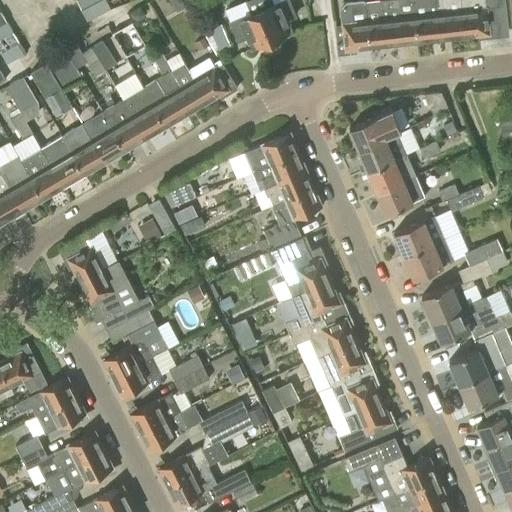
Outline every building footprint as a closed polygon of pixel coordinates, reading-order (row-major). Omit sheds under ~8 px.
[(107,0),(99,0),(83,7),(89,19),(111,7),(107,0)] [(170,0),(177,11),(188,4),(185,0),(170,0)] [(245,0),(251,11),(230,21),(238,40),(248,35),(254,47),(266,40),(274,49),(279,47),(278,35),(292,29),(287,19),(297,14),(291,0),(277,0),(274,2),(272,0),(245,0)] [(350,47),(371,45),(366,0),(344,2),(341,7),(341,20),(342,23),(335,24),(338,52),(351,51),(350,47)] [(366,0),(371,45),(394,42),(389,0),(366,0)] [(389,0),(394,42),(418,40),(413,0),(389,0)] [(438,0),(413,0),(418,40),(442,37),(438,0)] [(438,0),(442,37),(466,34),(461,0),(438,0)] [(498,35),(497,31),(493,0),(461,0),(466,34),(484,32),(485,36),(498,35)] [(493,0),(497,31),(508,30),(504,0),(493,0)] [(142,19),(144,11),(140,4),(129,11),(136,22),(142,19)] [(136,50),(147,44),(133,20),(122,26),(136,50)] [(0,38),(13,31),(6,21),(0,24),(0,38)] [(212,31),(219,49),(231,44),(221,22),(210,27),(212,31)] [(0,49),(1,52),(19,41),(13,31),(0,38),(0,49)] [(209,43),(204,35),(195,41),(199,49),(209,43)] [(93,45),(107,68),(117,63),(103,39),(93,45)] [(19,41),(1,52),(7,62),(25,51),(19,41)] [(107,68),(93,45),(82,51),(76,42),(68,48),(78,66),(87,60),(96,75),(107,68)] [(77,66),(78,66),(68,48),(47,60),(63,86),(82,75),(77,66)] [(194,76),(189,67),(188,67),(183,59),(171,67),(160,48),(152,53),(158,62),(164,72),(187,111),(208,99),(196,78),(194,76)] [(46,97),(63,86),(47,60),(30,70),(46,97)] [(237,86),(223,62),(196,78),(208,99),(224,89),(226,93),(237,86)] [(167,123),(187,111),(164,72),(155,77),(144,84),(153,100),(167,123)] [(22,110),(39,100),(23,74),(6,84),(22,110)] [(146,135),(167,123),(153,100),(144,84),(123,96),(146,135)] [(60,88),(46,97),(57,115),(71,106),(60,88)] [(434,113),(449,106),(441,90),(424,91),(434,113)] [(126,147),(146,135),(123,96),(103,108),(113,124),(126,147)] [(358,147),(398,130),(402,128),(391,104),(372,112),(373,115),(349,126),(358,147)] [(105,159),(126,147),(113,124),(103,108),(82,120),(105,159)] [(11,117),(23,135),(33,129),(21,111),(11,117)] [(511,112),(500,114),(502,137),(511,135),(511,112)] [(457,130),(452,119),(443,123),(447,134),(457,130)] [(85,171),(105,159),(82,120),(62,132),(85,171)] [(367,168),(407,151),(420,145),(411,124),(402,128),(398,130),(358,147),(367,168)] [(261,164),(298,148),(290,130),(244,150),(252,168),(261,164)] [(65,183),(85,171),(62,132),(42,144),(65,183)] [(437,138),(420,145),(424,155),(441,149),(437,138)] [(44,196),(65,183),(42,144),(21,157),(31,174),(44,196)] [(264,185),(306,167),(298,148),(261,164),(252,168),(257,179),(261,178),(264,185)] [(377,190),(414,174),(414,173),(416,172),(407,151),(367,168),(377,190)] [(31,174),(21,157),(18,153),(0,163),(0,169),(23,208),(44,196),(31,174)] [(272,203),(314,186),(306,167),(264,185),(272,203)] [(0,214),(3,220),(23,208),(0,169),(0,214)] [(466,173),(453,179),(454,182),(459,191),(472,185),(466,173)] [(414,174),(377,190),(386,212),(423,196),(414,174)] [(171,205),(172,205),(196,194),(190,179),(165,190),(171,205)] [(488,180),(479,184),(484,194),(492,190),(488,180)] [(459,191),(448,197),(453,209),(484,195),(479,183),(459,191)] [(273,247),(302,235),(294,216),(309,209),(317,211),(319,205),(322,204),(314,186),(272,203),(280,222),(265,229),(268,236),(273,247)] [(160,196),(159,196),(159,197),(149,202),(149,203),(153,210),(165,233),(176,227),(160,196)] [(179,223),(198,214),(193,202),(174,210),(179,223)] [(404,252),(444,235),(434,212),(435,212),(432,204),(426,207),(429,214),(394,229),(404,252)] [(202,215),(181,223),(181,224),(185,234),(206,225),(202,215)] [(162,235),(152,216),(138,224),(146,239),(150,237),(153,241),(162,235)] [(293,294),(330,278),(323,259),(326,258),(320,244),(309,249),(303,235),(306,234),(306,233),(302,235),(273,247),(293,294)] [(444,235),(404,252),(414,275),(454,258),(444,235)] [(273,247),(268,236),(258,240),(262,251),(273,247)] [(487,257),(503,249),(497,236),(465,251),(470,262),(487,257)] [(79,277),(105,264),(93,241),(89,243),(86,238),(62,251),(65,258),(68,256),(79,277)] [(213,255),(203,259),(208,270),(218,265),(213,255)] [(107,328),(135,313),(148,306),(155,303),(149,292),(139,297),(119,257),(105,264),(79,277),(86,289),(82,291),(96,319),(101,317),(107,328)] [(432,317),(469,301),(463,287),(475,282),(473,277),(492,269),(487,257),(470,262),(458,267),(464,281),(461,282),(460,279),(453,282),(452,281),(422,293),(432,317)] [(319,319),(347,307),(342,294),(338,296),(330,278),(293,294),(277,301),(290,331),(319,319)] [(205,295),(199,283),(185,290),(191,302),(205,295)] [(469,301),(432,317),(441,340),(471,328),(475,337),(498,327),(511,321),(511,312),(511,309),(501,313),(496,314),(488,294),(469,301)] [(235,304),(230,295),(219,301),(224,310),(235,304)] [(135,313),(107,328),(112,339),(140,325),(154,318),(148,306),(135,313)] [(319,354),(356,338),(348,320),(352,318),(347,307),(319,319),(290,331),(295,342),(311,335),(319,354)] [(113,374),(153,353),(169,345),(155,318),(129,332),(134,341),(104,357),(113,374)] [(346,378),(373,367),(367,354),(364,356),(356,338),(319,354),(332,385),(346,378)] [(0,360),(0,362),(12,387),(25,380),(30,391),(47,382),(27,342),(14,349),(16,353),(0,360)] [(490,368),(506,362),(501,348),(485,354),(480,344),(449,358),(459,381),(490,368)] [(174,378),(203,363),(198,352),(169,367),(174,378)] [(153,353),(113,374),(122,392),(162,371),(153,353)] [(264,367),(259,354),(250,358),(256,370),(264,367)] [(0,397),(14,391),(12,387),(0,362),(0,397)] [(238,362),(225,369),(232,382),(245,376),(238,362)] [(511,396),(511,376),(506,362),(490,368),(459,381),(469,405),(503,390),(506,399),(511,396)] [(203,363),(174,378),(181,390),(210,376),(203,363)] [(356,409),(382,398),(374,379),(377,378),(373,367),(346,378),(332,385),(344,414),(356,409)] [(36,415),(77,395),(68,375),(26,396),(27,397),(16,403),(20,411),(31,406),(36,415)] [(274,410),(285,405),(274,383),(263,388),(274,410)] [(169,415),(181,408),(172,389),(130,410),(140,429),(169,415)] [(77,395),(36,415),(45,434),(87,413),(77,395)] [(511,433),(511,396),(506,399),(500,402),(504,411),(477,422),(486,444),(511,433)] [(356,409),(344,414),(351,429),(338,434),(344,448),(398,425),(393,413),(389,414),(382,398),(356,409)] [(206,432),(248,411),(242,399),(200,420),(206,432)] [(261,404),(248,411),(255,424),(267,417),(261,404)] [(285,405),(274,410),(281,425),(293,420),(285,405)] [(169,415),(140,429),(149,448),(191,427),(181,408),(169,415)] [(168,485),(209,464),(208,462),(224,455),(217,442),(255,424),(248,411),(206,432),(203,447),(201,448),(199,444),(158,464),(168,485)] [(64,468),(104,448),(95,430),(54,450),(56,453),(49,457),(43,445),(41,446),(21,456),(27,468),(38,463),(47,478),(64,468)] [(495,466),(511,458),(511,433),(486,444),(495,466)] [(302,468),(314,463),(300,434),(289,439),(302,468)] [(21,456),(41,446),(37,438),(18,448),(21,456)] [(388,479),(378,456),(380,455),(375,443),(343,457),(344,459),(341,461),(351,483),(374,473),(378,483),(388,479)] [(64,468),(47,478),(55,493),(68,487),(68,488),(72,486),(72,487),(114,467),(104,448),(64,468)] [(395,491),(437,473),(431,459),(429,460),(427,455),(426,455),(419,452),(417,459),(408,463),(403,452),(381,462),(395,491)] [(504,487),(511,483),(511,458),(495,466),(504,487)] [(209,464),(168,485),(176,502),(218,481),(209,464)] [(209,501),(251,480),(246,468),(203,489),(209,501)] [(394,511),(445,492),(437,473),(395,491),(399,500),(391,504),(394,511)] [(239,501),(258,492),(253,481),(233,490),(239,501)] [(114,511),(132,503),(123,484),(78,506),(77,506),(79,509),(72,511),(114,511)] [(46,511),(73,498),(68,487),(19,511),(46,511)] [(448,511),(453,510),(445,492),(394,511),(448,511)] [(73,498),(46,511),(72,511),(79,509),(77,506),(73,498)] [(136,511),(132,503),(114,511),(136,511)] [(299,511),(314,511),(310,503),(298,509),(299,511)]
